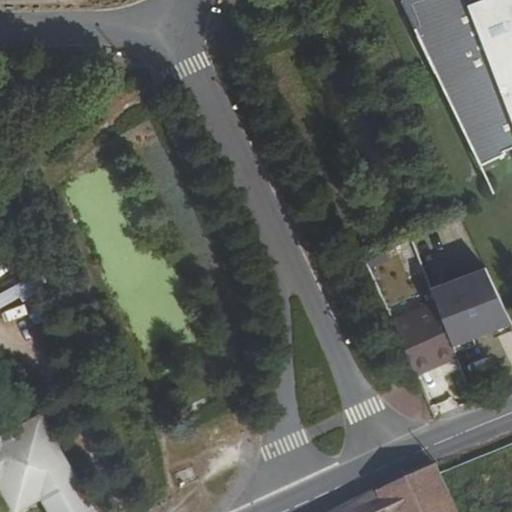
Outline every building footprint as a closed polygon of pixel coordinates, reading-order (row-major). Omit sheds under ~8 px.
[(511,153),(511,0),(418,0),(408,5),(487,169),(511,156),(511,153),(511,154),(511,153)] [(486,262),(429,285),(442,308),(454,341),(511,319),(486,262)] [(398,327),(420,377),(438,369),(436,365),(459,354),(454,341),(442,308),(398,327)] [(459,354),(436,365),(438,369),(461,359),(459,354)] [(0,495),(9,511),(10,511),(44,494),(53,511),(96,511),(42,415),(0,438),(0,495)] [(511,450),(496,457),(511,498),(511,450)] [(455,511),(442,480),(436,468),(344,511),(455,511)]
